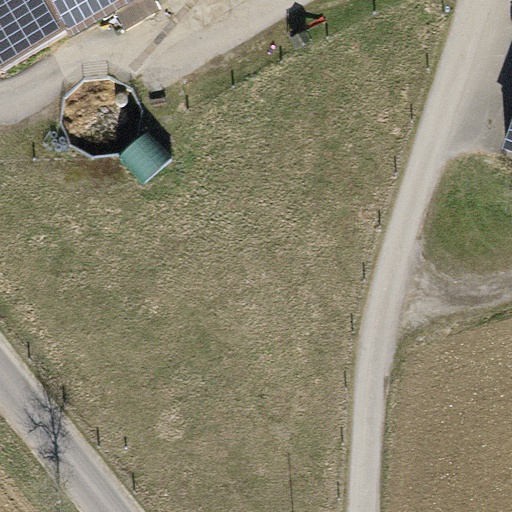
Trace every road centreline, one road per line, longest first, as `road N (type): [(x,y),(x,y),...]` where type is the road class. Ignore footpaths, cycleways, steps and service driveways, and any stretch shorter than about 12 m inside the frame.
road 1 (track): [(366,511),(367,353),(483,0)]
road 2 (unclassified): [(108,511),(0,374)]
